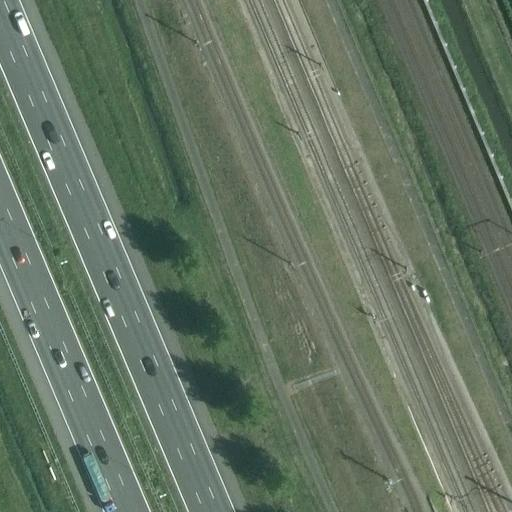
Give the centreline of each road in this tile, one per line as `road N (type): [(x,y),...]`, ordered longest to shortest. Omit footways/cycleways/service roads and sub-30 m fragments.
road 1 (motorway): [(209,511),(0,13)]
road 2 (motorway): [(0,220),(123,511)]
